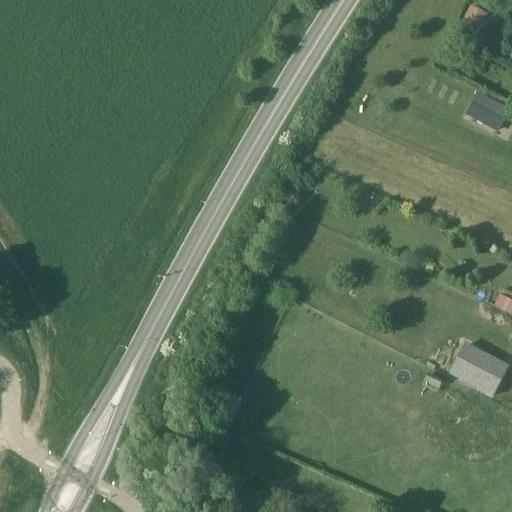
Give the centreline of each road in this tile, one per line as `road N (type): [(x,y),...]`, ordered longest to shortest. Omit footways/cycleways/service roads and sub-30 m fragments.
road 1 (tertiary): [(346,0),(131,371)]
road 2 (unclassified): [(65,473),(15,441),(0,368)]
road 3 (tertiary): [(131,371),(65,473)]
road 4 (tertiary): [(90,484),(131,371)]
